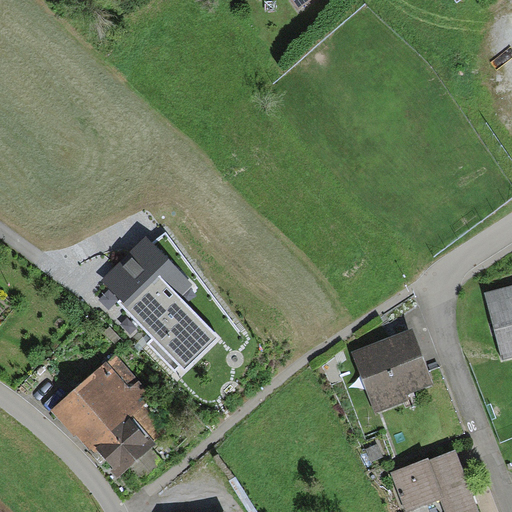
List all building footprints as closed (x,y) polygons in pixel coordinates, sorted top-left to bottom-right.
[(288,0),(298,14),(319,0),(288,0)] [(115,308),(185,379),(222,343),(181,300),(191,290),(144,243),(101,285),(119,304),(115,308)] [(511,287),(486,295),(501,352),(511,349),(511,287)] [(409,330),(351,351),(373,412),(431,391),(409,330)] [(104,356),(51,410),(116,472),(146,442),(121,418),(143,394),(104,356)] [(475,511),(452,447),(390,469),(405,509),(438,497),(443,511),(475,511)]
